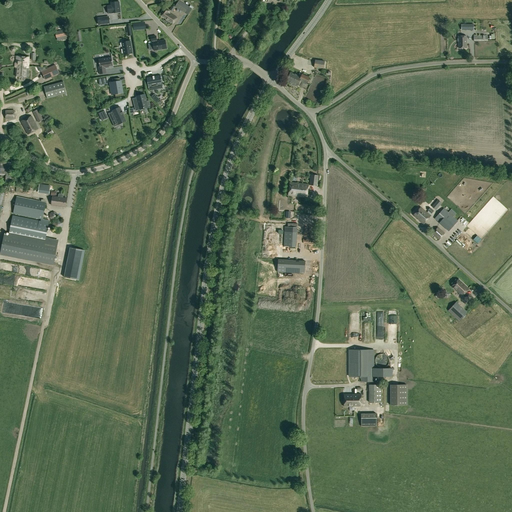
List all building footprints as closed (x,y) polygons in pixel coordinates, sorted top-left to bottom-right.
[(188,6),(179,0),(175,7),(184,13),(188,6)] [(107,6),(108,13),(120,12),(119,12),(118,2),(119,2),(111,2),(111,5),(107,6)] [(161,15),(173,23),(177,18),(168,12),(169,11),(165,9),(161,15)] [(67,29),(55,31),(56,37),(68,35),(67,29)] [(150,37),(151,41),(152,41),(153,42),(152,42),(154,51),(166,48),(165,40),(157,42),(156,40),(157,40),(156,36),(150,37)] [(456,42),(458,42),(458,48),(466,48),(466,36),(452,36),(452,43),(456,43),(456,42)] [(130,41),(122,42),(123,46),(124,55),(132,53),(130,41)] [(16,56),(15,76),(28,77),(29,57),(16,56)] [(106,73),(105,68),(109,67),(109,66),(113,66),(111,57),(98,60),(99,66),(98,67),(99,74),(106,73)] [(323,69),(324,61),(315,60),(314,67),(323,69)] [(59,74),(55,66),(42,72),(46,80),(59,74)] [(307,84),(309,78),(302,74),(300,77),(290,73),(286,81),(297,86),(298,85),(301,87),(303,84),(302,83),(302,82),(307,84)] [(160,76),(146,78),(149,91),(162,88),(160,76)] [(113,82),(109,83),(111,95),(115,94),(115,97),(123,96),(122,93),(123,93),(121,81),(120,81),(120,78),(112,79),(113,82)] [(44,87),(47,99),(66,94),(62,82),(44,87)] [(145,94),(136,96),(136,98),(133,99),(135,108),(139,107),(139,110),(148,107),(148,106),(150,105),(149,101),(147,101),(145,94)] [(160,100),(154,94),(151,96),(157,102),(160,100)] [(119,114),(116,108),(115,109),(112,110),(112,111),(108,113),(109,115),(112,121),(116,119),(118,125),(126,121),(123,114),(122,115),(121,112),(119,114)] [(5,110),(5,119),(14,119),(14,111),(5,110)] [(38,110),(33,112),(38,122),(42,120),(40,117),(41,116),(38,110)] [(106,114),(104,111),(98,113),(102,121),(103,120),(102,120),(107,118),(106,114)] [(21,121),(28,134),(38,129),(32,116),(21,121)] [(1,157),(0,169),(0,176),(10,177),(12,157),(1,157)] [(318,176),(311,175),(309,185),(317,186),(318,176)] [(307,197),(308,185),(290,182),(288,195),(307,197)] [(58,240),(46,237),(49,220),(43,219),(46,202),(16,196),(13,214),(41,219),(40,221),(12,215),(8,235),(4,234),(0,253),(0,254),(53,265),(58,240)] [(51,205),(65,207),(67,198),(52,196),(51,205)] [(436,210),(442,203),(438,200),(432,207),(436,210)] [(423,224),(431,216),(421,207),(413,215),(423,224)] [(458,221),(444,208),(434,219),(449,232),(458,221)] [(54,217),(54,227),(64,226),(64,221),(62,221),(61,217),(54,217)] [(284,247),(296,247),(297,227),(285,227),(284,247)] [(432,234),(439,240),(445,233),(438,227),(432,234)] [(51,270),(27,265),(26,269),(29,270),(28,273),(49,277),(51,270)] [(43,278),(0,272),(0,282),(42,288),(43,278)] [(469,289),(458,279),(452,286),(462,296),(469,289)] [(0,305),(38,310),(39,303),(0,298),(0,305)] [(455,303),(448,311),(452,314),(456,318),(464,310),(461,306),(456,302),(455,303)] [(372,340),(373,312),(365,312),(365,339),(372,340)] [(374,377),(389,377),(389,369),(374,369),(374,350),(360,350),(349,350),(349,377),(360,377),(374,377)] [(381,403),(381,385),(369,385),(369,403),(381,403)] [(407,385),(390,385),(390,405),(407,405),(407,385)] [(344,395),(344,407),(361,406),(361,394),(344,395)] [(361,427),(377,426),(377,414),(361,414),(361,427)]
